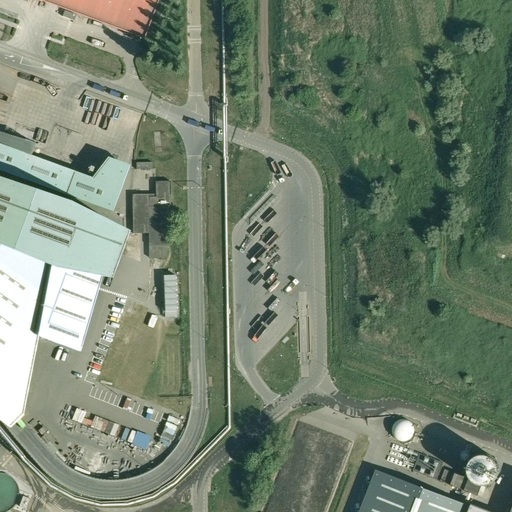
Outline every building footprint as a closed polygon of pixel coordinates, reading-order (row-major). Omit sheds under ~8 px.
[(38,0),(143,38),(157,0),(38,0)] [(0,170),(99,207),(107,184),(89,177),(0,144),(0,421),(7,426),(21,414),(22,407),(19,406),(34,331),(51,337),(51,339),(58,342),(78,350),(100,276),(107,277),(123,233),(108,225),(0,183),(0,170)] [(149,246),(169,245),(168,207),(171,207),(170,181),(155,181),(156,196),(149,197),(146,194),(132,195),(133,233),(148,233),(149,246)] [(177,317),(175,275),(163,275),(165,317),(177,317)] [(43,426),(38,431),(42,435),(47,430),(43,426)] [(137,431),(132,444),(145,450),(150,437),(137,431)] [(44,434),(41,437),(47,443),(49,441),(44,434)] [(467,470),(468,472),(466,477),(447,470),(443,481),(480,495),(484,485),(486,484),(487,484),(490,483),(491,483),(493,481),(494,480),(495,479),(496,478),(497,476),(498,475),(498,474),(498,473),(499,472),(499,471),(499,469),(499,468),(499,466),(498,464),(498,463),(497,461),(496,460),(495,459),(494,457),(493,456),(491,455),(490,455),(488,454),(487,454),(485,453),(484,453),(483,453),(481,453),(480,453),(478,454),(477,454),(475,455),(474,456),(473,457),(472,458),(471,459),(470,461),(469,463),(468,464),(468,465),(468,467),(467,469),(467,470)] [(440,480),(446,463),(422,454),(415,471),(440,480)] [(511,511),(511,508),(510,511),(494,511),(471,503),(470,505),(377,469),(360,511),(511,511)] [(23,496),(19,506),(26,509),(30,499),(23,496)]
